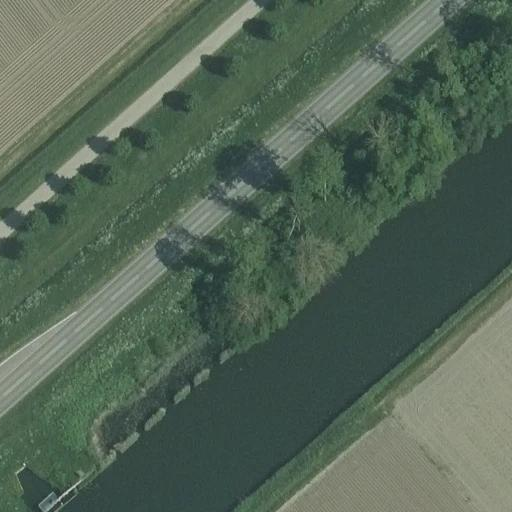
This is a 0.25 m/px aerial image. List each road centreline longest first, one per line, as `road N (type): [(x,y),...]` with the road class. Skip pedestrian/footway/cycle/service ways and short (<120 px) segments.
road 1 (trunk): [(0,398),(449,0)]
road 2 (unclassified): [(0,232),(262,0)]
